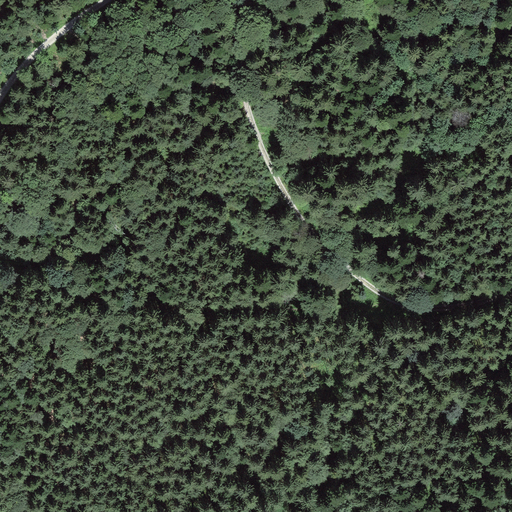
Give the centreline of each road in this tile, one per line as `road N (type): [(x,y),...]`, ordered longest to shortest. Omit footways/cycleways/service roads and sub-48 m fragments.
road 1 (track): [(511,293),(458,309),(401,305),(326,246),(254,134),(242,80),(244,0)]
road 2 (track): [(0,263),(119,303),(300,311),(401,305)]
road 3 (track): [(0,95),(38,53),(110,0)]
